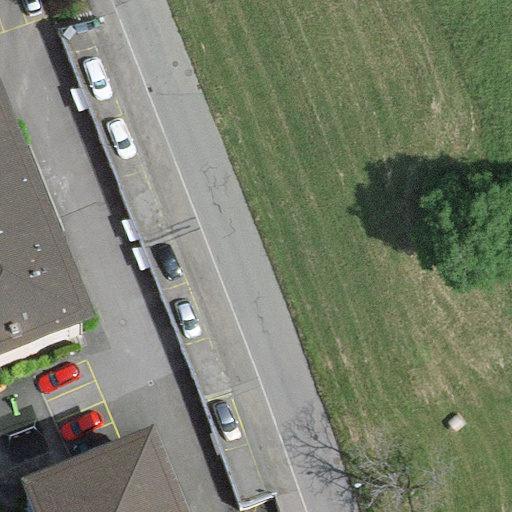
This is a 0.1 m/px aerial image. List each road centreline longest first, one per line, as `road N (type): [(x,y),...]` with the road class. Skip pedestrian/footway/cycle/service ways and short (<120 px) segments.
road 1 (residential): [(137,0),(330,511)]
road 2 (unknown): [(229,511),(76,53)]
